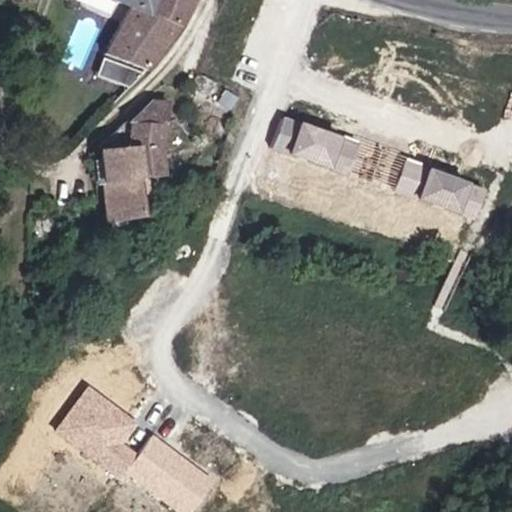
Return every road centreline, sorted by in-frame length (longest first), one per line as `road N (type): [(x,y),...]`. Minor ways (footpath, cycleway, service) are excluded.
road 1 (residential): [(299,109),(239,271),(184,367),(183,398),(204,424),(318,504),(349,508),(471,471)]
road 2 (residential): [(299,109),(511,189)]
road 3 (unknown): [(67,172),(177,55),(208,0)]
